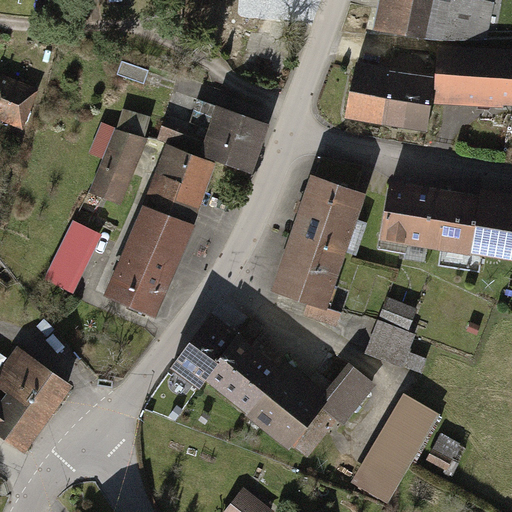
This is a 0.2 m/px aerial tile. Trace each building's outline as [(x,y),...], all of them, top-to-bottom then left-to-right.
[(489,0),(382,0),(378,26),(492,46),(500,2),(489,0)] [(499,106),(502,52),(443,50),(441,103),(499,106)] [(511,52),(502,52),(499,106),(511,106),(511,52)] [(158,68),(128,58),(123,73),(153,83),(158,68)] [(384,122),(390,71),(357,67),(351,118),(384,122)] [(46,90),(1,71),(0,73),(0,117),(30,130),(46,90)] [(390,71),(384,122),(426,128),(432,77),(390,71)] [(220,126),(227,106),(201,97),(194,116),(220,126)] [(279,125),(227,106),(220,126),(216,137),(209,155),(228,163),(260,175),(279,125)] [(209,155),(216,137),(172,121),(165,140),(173,141),(209,155)] [(153,140),(119,127),(94,191),(128,204),(153,140)] [(133,240),(188,262),(228,163),(209,155),(173,141),(133,240)] [(375,192),(318,173),(281,287),(315,298),(338,306),(375,192)] [(489,252),(497,199),(396,184),(387,247),(414,251),(416,241),(489,252)] [(497,199),(489,252),(511,255),(511,195),(498,193),(497,199)] [(108,236),(78,221),(49,281),(79,296),(108,236)] [(188,262),(133,240),(110,297),(165,319),(188,262)] [(426,309),(392,297),(372,353),(406,365),(426,309)] [(338,306),(315,298),(310,314),(345,326),(350,310),(338,306)] [(209,380),(243,336),(212,312),(172,365),(202,389),(209,380)] [(254,414),(288,371),(243,336),(209,380),(254,414)] [(76,385),(17,344),(0,367),(0,427),(32,449),(76,385)] [(288,371),(254,414),(292,444),(323,405),(331,395),(292,365),(288,371)] [(331,395),(323,405),(343,421),(369,386),(350,371),(331,395)] [(444,415),(412,396),(366,473),(398,492),(444,415)] [(279,511),(249,486),(226,511),(279,511)]
